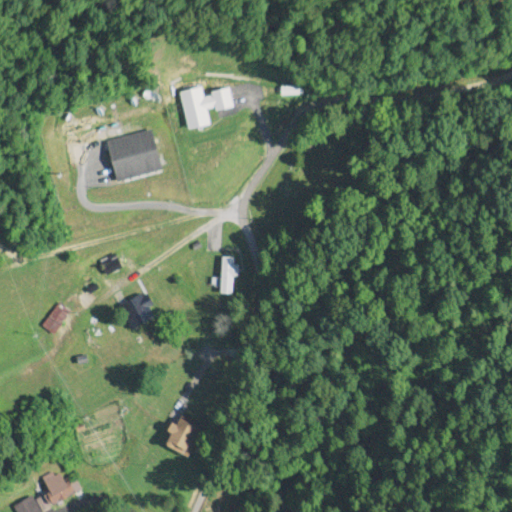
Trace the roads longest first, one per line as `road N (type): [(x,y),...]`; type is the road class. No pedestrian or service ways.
road 1 (residential): [(171,511),(223,428),(287,260),(287,222),(320,158)]
road 2 (residential): [(0,238),(56,249),(287,222)]
